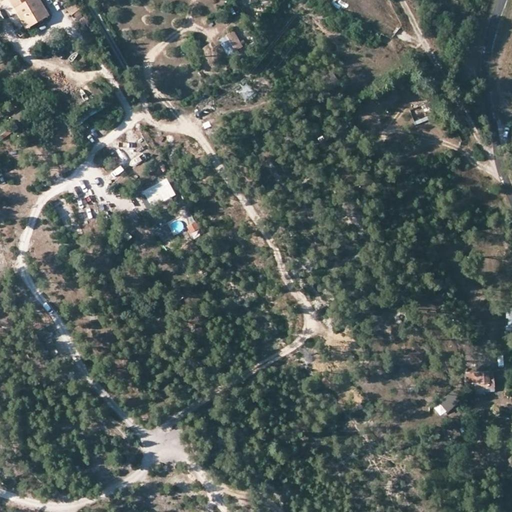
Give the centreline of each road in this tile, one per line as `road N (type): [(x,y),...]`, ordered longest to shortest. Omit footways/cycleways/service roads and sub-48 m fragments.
road 1 (track): [(0,491),(35,503),(77,502),(142,472),(150,456),(143,437),(81,367),(23,268),(37,207),(127,117),(111,78),(63,17)]
road 2 (track): [(148,446),(164,424),(292,346),(309,317),(267,234),(199,137),(150,118),(128,64),(87,0)]
road 3 (track): [(500,165),(402,0)]
road 4 (track): [(189,129),(151,86),(146,65),(187,22)]
road 5 (track): [(504,179),(457,147),(389,131)]
